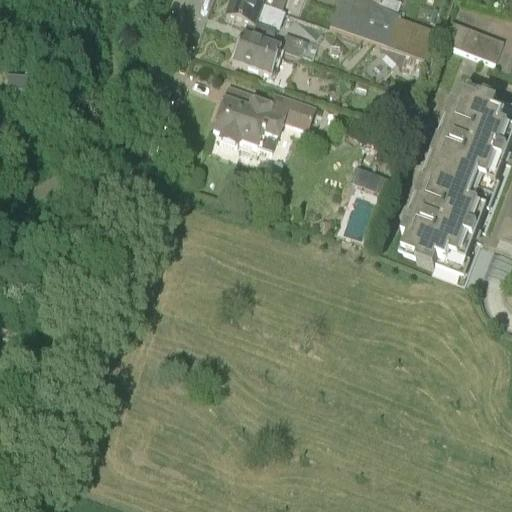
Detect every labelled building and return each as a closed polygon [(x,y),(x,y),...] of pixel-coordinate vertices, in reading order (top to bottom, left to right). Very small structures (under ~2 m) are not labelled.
[(232,0),(232,1),(284,19),(284,17),(292,20),(299,0),(232,0)] [(340,0),(329,34),(379,52),(405,60),(429,69),(430,68),(434,49),(438,38),(396,23),(397,20),(396,19),(377,11),(349,0),(340,0)] [(349,0),(377,11),(396,19),(401,6),(386,0),(349,0)] [(232,1),(224,24),(245,32),(244,36),(258,40),(271,45),(274,36),(277,37),(284,19),(232,1)] [(449,29),(442,49),(459,56),(467,36),(468,34),(451,28),(450,28),(449,29)] [(467,36),(459,56),(463,58),(477,63),(485,42),(485,41),(468,34),(467,36)] [(284,38),(278,54),(280,55),(300,63),(301,61),(306,46),(284,38)] [(232,64),(230,67),(270,81),(271,82),(275,81),(277,78),(277,74),(276,73),(274,72),(280,55),(278,54),(240,41),(235,55),(232,64)] [(485,42),(477,63),(483,65),(488,67),(494,69),(502,48),(485,41),(485,42)] [(6,76),(5,96),(24,97),(26,77),(6,76)] [(223,105),(211,138),(220,141),(218,147),(236,153),(238,147),(270,159),(281,128),(306,136),(313,114),(282,103),(280,108),(271,105),(268,113),(265,112),(255,108),(251,107),(253,101),(228,92),(227,92),(223,105)] [(409,223),(402,241),(408,243),(403,256),(417,262),(416,266),(434,273),(436,269),(462,279),(476,243),(479,233),(505,165),(509,155),(511,147),(511,115),(497,109),(498,105),(480,98),(478,102),(463,97),(458,110),(452,108),(446,125),(445,127),(449,128),(442,146),(439,144),(438,145),(432,162),(432,163),(435,164),(426,187),(423,186),(422,187),(416,203),(416,204),(419,206),(412,224),(409,222),(409,223)] [(389,123),(388,127),(401,132),(411,107),(398,101),(397,103),(389,123)] [(369,133),(364,148),(380,153),(385,138),(369,133)] [(388,184),(376,179),(370,195),(382,199),(388,184)] [(0,345),(17,352),(26,330),(0,320),(0,345)]
